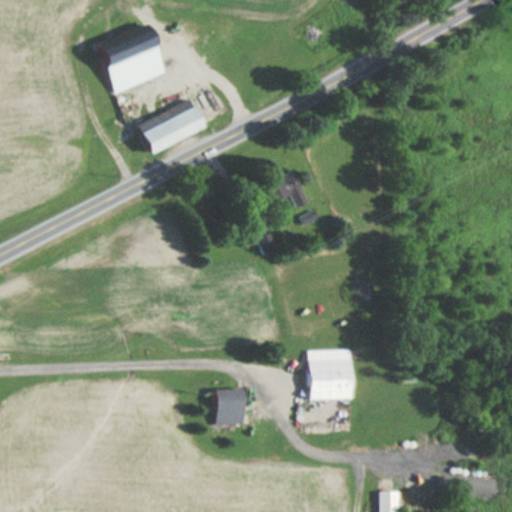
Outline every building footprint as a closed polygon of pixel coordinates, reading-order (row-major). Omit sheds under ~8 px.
[(92,41),(110,92),(162,74),(144,24),(92,41)] [(285,206),(291,199),(283,193),(277,200),(285,206)] [(257,239),(262,254),(267,252),(262,237),(257,239)] [(306,397),(347,397),(347,349),(306,349),(306,397)] [(213,424),(241,424),(241,387),(213,387),(213,424)] [(376,490),(376,511),(394,511),(394,490),(376,490)]
